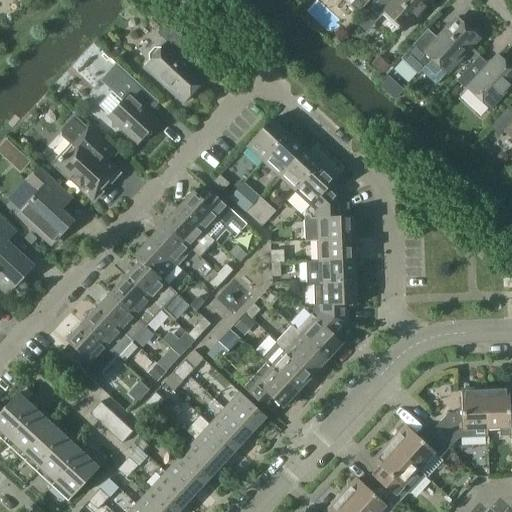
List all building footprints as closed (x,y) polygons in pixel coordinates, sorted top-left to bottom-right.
[(341,0),(348,6),(357,15),(369,3),(365,0),(341,0)] [(378,0),(371,9),(381,18),(386,12),(405,30),(432,0),(378,0)] [(407,51),(400,58),(416,74),(419,71),(434,85),(445,73),(446,74),(479,39),(457,18),(437,38),(428,29),(407,51)] [(151,60),(144,67),(182,103),(207,78),(179,51),(188,42),(188,41),(169,22),(167,23),(158,32),(168,42),(162,48),(161,47),(156,46),(149,54),(151,60)] [(479,56),(456,81),(466,90),(467,89),(490,110),(511,85),(511,69),(497,55),(488,65),(479,56)] [(378,57),(371,64),(382,74),(389,67),(378,57)] [(116,63),(100,81),(123,101),(107,118),(112,122),(112,129),(119,128),(137,145),(160,120),(144,105),(140,101),(148,92),(116,63)] [(388,77),(380,86),(385,91),(394,81),(388,77)] [(511,109),(509,106),(490,127),(499,136),(504,131),(511,138),(511,109)] [(73,144),(54,164),(94,200),(118,173),(106,162),(114,153),(87,128),(86,129),(74,117),(63,130),(63,135),(73,144)] [(272,119),(247,147),(263,162),(289,134),(272,119)] [(425,119),(418,126),(426,134),(430,129),(430,123),(425,119)] [(289,134),(263,162),(279,177),(305,149),(289,134)] [(15,148),(5,159),(20,173),(30,162),(15,148)] [(305,149),(279,177),(295,191),(321,164),(305,149)] [(321,164),(295,191),(311,206),(307,210),(309,214),(343,198),(330,186),(337,179),(321,164)] [(40,191),(21,211),(34,223),(31,226),(41,235),(44,232),(54,242),(74,222),(61,209),(61,205),(70,195),(42,168),(30,181),(40,191)] [(219,175),(213,182),(215,183),(223,191),(229,184),(219,175)] [(194,191),(177,209),(204,234),(213,242),(214,241),(229,226),(224,221),(233,211),(209,189),(201,197),(194,191)] [(236,190),(230,197),(237,203),(246,212),(252,205),(243,196),(236,190)] [(252,205),(246,212),(255,220),(262,226),(276,210),(260,196),(252,205)] [(309,214),(305,217),(305,241),(317,240),(348,239),(354,239),(354,217),(348,217),(344,217),(344,199),(343,198),(309,214)] [(177,209),(163,224),(190,249),(199,258),(213,242),(204,234),(177,209)] [(0,218),(0,287),(7,294),(23,276),(20,274),(29,263),(5,240),(14,231),(0,218)] [(163,224),(148,240),(176,265),(190,249),(163,224)] [(348,239),(317,240),(318,262),(348,262),(355,261),(354,239),(348,239)] [(148,240),(134,256),(140,261),(161,281),(162,280),(176,265),(148,240)] [(237,246),(230,253),(240,262),(247,255),(237,246)] [(280,250),(270,251),(271,264),(280,264),(280,250)] [(140,261),(124,278),(151,303),(160,311),(177,293),(168,285),(162,280),(161,281),(140,261)] [(318,262),(306,263),(306,284),(313,284),(319,284),(348,283),(355,283),(355,261),(348,262),(318,262)] [(226,264),(217,273),(224,279),(233,270),(226,264)] [(280,264),(271,264),(272,277),(280,276),(280,264)] [(217,273),(209,282),(216,289),(224,279),(217,273)] [(124,278),(110,294),(137,318),(146,327),(160,311),(151,303),(124,278)] [(314,305),(313,311),(347,323),(347,306),(348,306),(356,305),(355,283),(348,283),(319,284),(313,284),(314,305)] [(110,294),(95,310),(122,335),(131,343),(146,327),(137,318),(110,294)] [(199,294),(190,305),(196,311),(206,300),(199,294)] [(254,304),(245,313),(252,319),(260,309),(254,304)] [(95,310),(81,326),(115,357),(116,356),(118,357),(131,343),(122,335),(95,310)] [(311,315),(296,332),(299,335),(327,360),(343,343),(336,336),(347,324),(347,323),(313,311),(311,315)] [(244,315),(232,327),(241,335),(247,329),(252,323),(244,315)] [(204,318),(189,335),(195,340),(211,324),(204,318)] [(73,348),(65,356),(89,378),(96,385),(105,376),(101,372),(115,357),(81,326),(66,341),(73,348)] [(290,327),(276,342),(285,350),(313,376),(327,360),(299,335),(296,332),(290,327)] [(229,330),(207,354),(215,361),(223,352),(226,355),(239,339),(229,330)] [(186,332),(171,348),(180,357),(190,346),(195,340),(189,335),(186,332)] [(276,342),(261,358),(267,364),(270,367),(297,392),(313,376),(285,350),(276,342)] [(164,356),(157,364),(166,372),(172,364),(164,356)] [(185,360),(179,367),(188,375),(194,369),(185,360)] [(157,364),(148,373),(157,382),(166,372),(157,364)] [(253,379),(244,388),(268,410),(276,402),(283,408),(297,392),(270,367),(267,364),(253,379)] [(179,367),(173,373),(182,382),(188,375),(179,367)] [(25,385),(0,412),(0,438),(68,502),(106,460),(97,452),(89,459),(88,458),(83,460),(75,453),(77,448),(66,438),(63,442),(59,438),(61,433),(40,414),(35,416),(27,409),(29,404),(28,403),(35,395),(25,385)] [(509,387),(485,388),(487,429),(497,428),(498,436),(510,435),(510,440),(511,439),(511,410),(510,411),(509,387)] [(448,413),(431,432),(449,449),(459,438),(474,437),(474,429),(487,429),(485,388),(461,389),(462,412),(448,413)] [(155,392),(150,398),(159,407),(165,401),(155,392)] [(240,393),(225,409),(251,433),(266,417),(240,393)] [(150,398),(144,405),(153,413),(159,407),(150,398)] [(169,400),(161,409),(172,419),(181,411),(169,400)] [(101,401),(89,414),(121,444),(133,432),(101,401)] [(225,409),(210,425),(236,449),(251,433),(225,409)] [(210,425),(195,441),(222,465),(236,449),(210,425)] [(405,425),(389,443),(419,470),(434,453),(440,458),(449,449),(431,432),(422,441),(405,425)] [(139,437),(133,443),(138,447),(142,451),(148,445),(139,437)] [(195,441),(181,457),(207,481),(222,465),(195,441)] [(389,443),(373,460),(382,469),(374,477),(382,485),(400,502),(416,485),(424,475),(419,470),(389,443)] [(129,457),(123,463),(132,472),(138,465),(129,457)] [(181,457),(166,473),(192,497),(207,481),(181,457)] [(123,463),(117,470),(126,478),(132,472),(123,463)] [(166,473),(151,489),(176,511),(178,511),(192,497),(166,473)] [(348,487),(340,496),(348,503),(358,511),(379,511),(385,506),(391,511),(400,502),(382,485),(374,494),(357,478),(348,487)] [(100,489),(94,495),(103,503),(109,497),(100,489)] [(176,511),(151,489),(137,505),(144,511),(176,511)] [(94,495),(88,501),(97,510),(103,503),(94,495)] [(340,496),(325,511),(358,511),(348,503),(340,496)]
